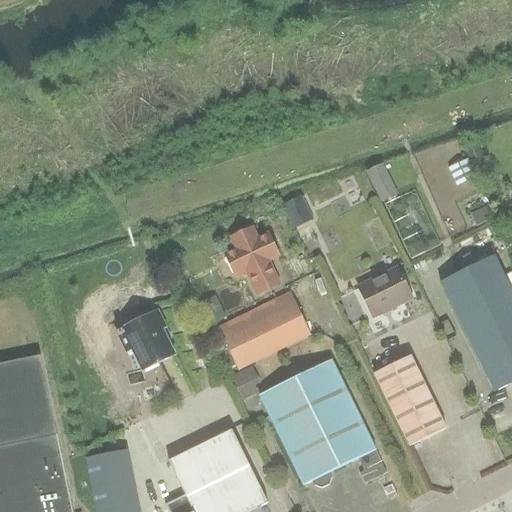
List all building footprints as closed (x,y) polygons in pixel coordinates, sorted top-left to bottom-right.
[(464,146),(473,163),(484,157),(475,140),(464,146)] [(368,173),(381,202),(398,194),(384,165),(368,173)] [(289,218),(309,209),(303,196),(283,205),(289,218)] [(471,214),(477,226),(494,218),(488,206),(471,214)] [(257,295),(279,284),(268,261),(278,256),(267,235),(257,240),(254,233),(232,243),(236,250),(226,255),(236,276),(246,271),(257,295)] [(511,383),(511,292),(495,258),(441,285),(494,393),(511,383)] [(381,276),(358,288),(373,318),(396,307),(395,305),(411,296),(399,270),(382,278),(381,276)] [(312,336),(290,292),(218,328),(240,372),(312,336)] [(225,317),(217,299),(199,308),(207,326),(225,317)] [(159,364),(175,356),(162,330),(166,328),(158,313),(117,333),(127,353),(132,350),(141,367),(157,359),(159,364)] [(72,511),(57,436),(54,419),(41,356),(0,364),(0,511),(72,511)] [(446,429),(417,369),(411,357),(374,375),(410,447),(446,429)] [(376,451),(335,369),(332,361),(295,379),(287,376),(280,380),(278,388),(259,397),(304,487),(313,482),(315,486),(322,489),(329,485),(332,478),(330,474),(376,451)] [(251,368),(232,377),(244,402),(263,392),(251,368)] [(124,428),(135,455),(166,443),(155,416),(124,428)] [(251,511),(268,504),(232,431),(169,462),(185,497),(165,506),(168,511),(251,511)] [(139,511),(127,451),(87,459),(97,511),(139,511)]
